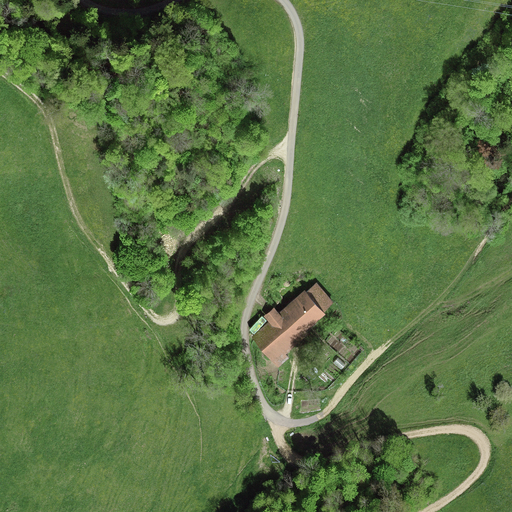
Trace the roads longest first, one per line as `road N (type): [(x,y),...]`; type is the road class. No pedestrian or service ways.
road 1 (track): [(292,144),(258,158),(187,239),(177,306),(157,313),(84,223),(52,106),(0,63)]
road 2 (track): [(282,416),(285,443),(309,457),(440,425),(477,432),(485,447),(481,465),(421,511)]
road 3 (track): [(436,300),(316,414)]
